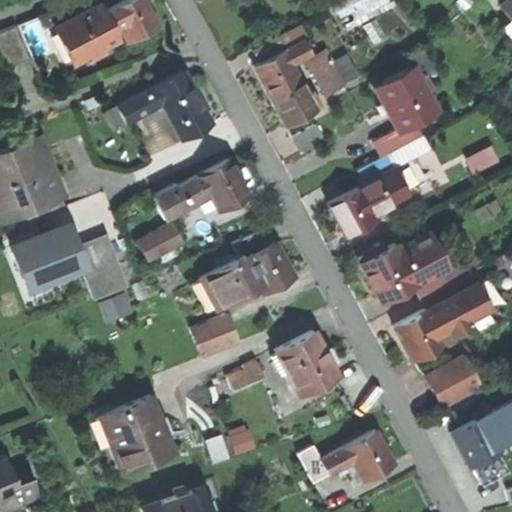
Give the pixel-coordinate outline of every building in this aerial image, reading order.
[(79,60),(119,37),(112,25),(116,23),(126,41),(156,24),(142,0),(122,0),(105,10),(100,3),(59,26),(79,60)] [(389,0),(332,0),(337,14),(353,8),(356,18),(392,6),(389,0)] [(511,0),(503,0),(497,5),(511,22),(511,0)] [(250,50),(257,62),(301,38),(305,35),(298,23),(250,50)] [(15,24),(0,30),(0,51),(6,66),(28,57),(15,24)] [(301,38),(257,62),(251,66),(269,99),(299,82),(289,65),(310,53),(301,38)] [(324,51),(306,61),(323,93),(342,83),(324,51)] [(410,63),(369,85),(393,128),(394,131),(409,123),(435,109),(410,63)] [(180,71),(151,87),(159,103),(179,138),(209,122),(180,71)] [(299,82),(269,99),(284,125),(313,109),(299,82)] [(159,103),(151,87),(116,105),(125,121),(159,103)] [(383,153),(416,135),(409,123),(394,131),(393,128),(372,139),(380,155),(383,153)] [(313,124),(290,137),(299,152),(322,140),(313,124)] [(0,217),(22,209),(59,193),(61,192),(52,170),(44,174),(28,137),(0,149),(0,217)] [(492,143),(465,153),(471,169),(498,158),(492,143)] [(383,153),(380,155),(353,169),(361,183),(390,168),(383,153)] [(215,208),(245,191),(227,157),(195,175),(175,186),(174,183),(150,196),(163,219),(207,194),(215,208)] [(404,193),(390,168),(361,183),(324,202),(342,235),(372,219),(368,212),(404,193)] [(59,193),(22,209),(28,223),(65,207),(59,193)] [(180,241),(169,222),(136,240),(147,259),(180,241)] [(13,246),(31,291),(87,269),(79,248),(69,223),(13,246)] [(237,255),(241,253),(243,257),(267,244),(260,230),(230,242),(237,255)] [(356,260),(377,301),(409,283),(422,277),(421,275),(442,264),(425,231),(394,248),(391,242),(356,260)] [(110,235),(79,248),(87,269),(99,298),(131,286),(110,235)] [(290,275),(272,241),(267,244),(243,257),(241,253),(237,255),(196,277),(197,280),(203,276),(218,304),(212,307),(213,309),(256,286),(259,292),(290,275)] [(448,261),(442,264),(421,275),(422,277),(409,283),(416,296),(455,275),(448,261)] [(455,275),(416,296),(422,308),(471,282),(476,279),(470,267),(455,275)] [(483,306),(471,282),(422,308),(391,325),(409,359),(439,343),(430,327),(442,321),(448,333),(464,324),(461,318),(483,306)] [(119,294),(100,302),(106,316),(125,308),(119,294)] [(223,312),(188,327),(200,355),(236,340),(223,312)] [(310,328),(272,348),(296,394),(334,375),(310,328)] [(460,356),(423,375),(439,404),(475,384),(460,356)] [(224,375),(231,390),(262,375),(254,358),(242,364),(243,366),(224,375)] [(492,387),(484,391),(490,402),(498,398),(492,387)] [(147,394),(96,415),(120,473),(171,452),(147,394)] [(465,464),(467,463),(478,483),(504,469),(493,450),(496,448),(493,442),(511,431),(511,395),(447,430),(465,464)] [(316,458),(325,473),(349,460),(360,479),(390,462),(371,428),(317,458),(316,458)] [(309,444),(294,453),(311,482),(325,473),(316,458),(317,458),(309,444)] [(35,497),(23,470),(12,476),(2,453),(0,453),(0,503),(1,503),(4,510),(35,497)] [(207,511),(199,486),(138,507),(139,511),(207,511)]
